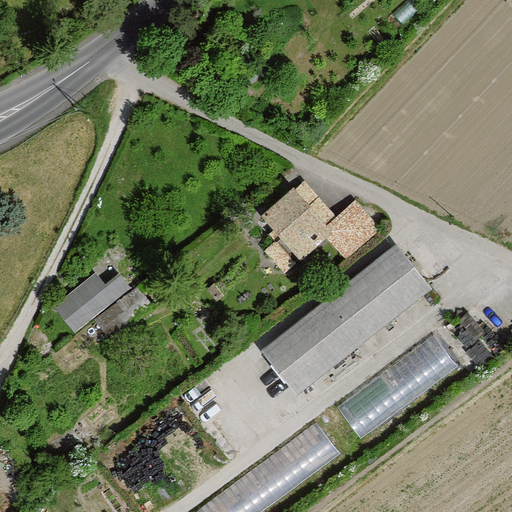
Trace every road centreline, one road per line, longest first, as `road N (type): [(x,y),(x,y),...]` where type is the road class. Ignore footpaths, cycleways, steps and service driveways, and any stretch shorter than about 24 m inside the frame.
road 1 (residential): [(102,55),(511,258)]
road 2 (track): [(143,81),(0,360)]
